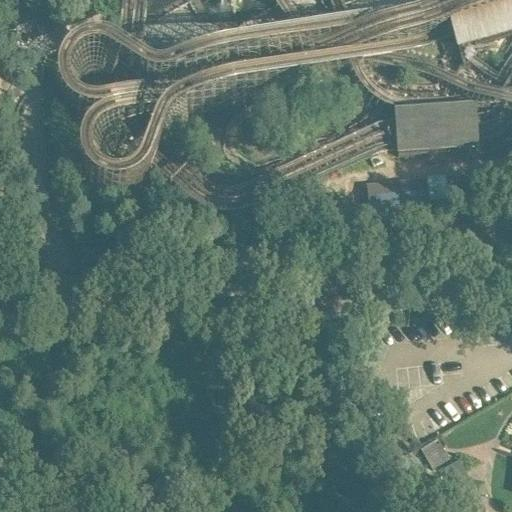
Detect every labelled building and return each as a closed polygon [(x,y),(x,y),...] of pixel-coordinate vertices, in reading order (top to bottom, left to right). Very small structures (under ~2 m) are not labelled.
[(59,0),(48,0),(46,1),(51,11),(63,6),(59,0)] [(511,0),(440,0),(441,3),(460,56),(464,55),(473,52),(511,40),(511,0)] [(294,49),(269,58),(282,96),(307,87),(294,49)] [(331,87),(314,94),(317,101),(334,94),(331,87)] [(474,108),(393,112),(395,157),(477,153),(474,108)] [(424,183),(373,187),(375,216),(421,213),(420,196),(425,196),(424,183)] [(437,446),(419,456),(431,476),(440,471),(449,465),(437,446)] [(483,511),(457,466),(442,474),(462,511),(483,511)]
